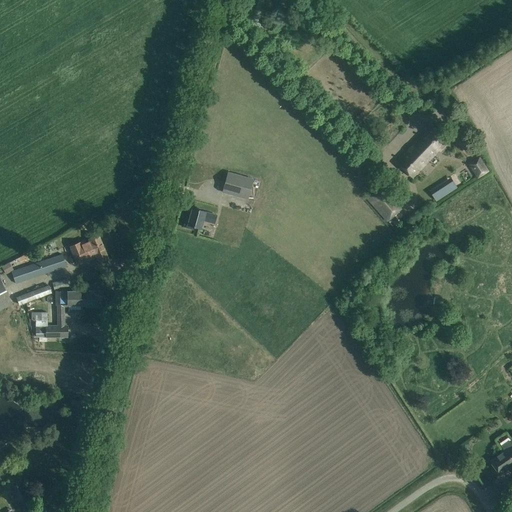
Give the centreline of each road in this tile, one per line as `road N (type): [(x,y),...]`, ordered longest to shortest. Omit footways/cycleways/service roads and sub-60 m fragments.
road 1 (unclassified): [(77,511),(218,0)]
road 2 (unclassified): [(392,511),(451,478),(471,485),(490,511)]
